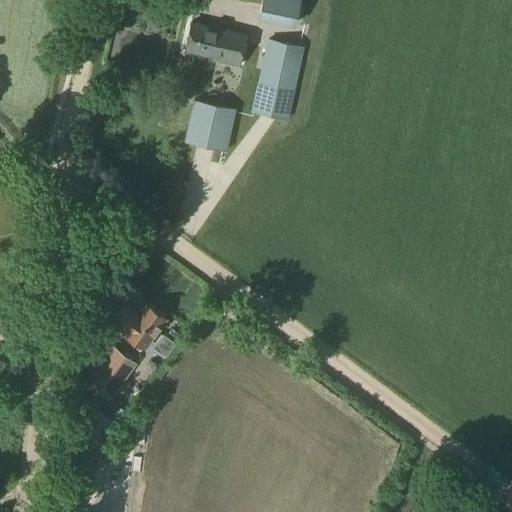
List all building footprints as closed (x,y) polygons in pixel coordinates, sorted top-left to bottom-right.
[(261,0),(257,17),(294,26),(299,0),(261,0)] [(190,22),(184,51),(211,57),(210,60),(238,66),(245,34),(190,22)] [(267,38),(251,111),(287,119),(303,46),(267,38)] [(196,99),(187,143),(229,151),(238,109),(196,99)] [(123,304),(110,322),(123,332),(123,333),(144,349),(165,320),(143,305),(137,314),(123,304)] [(111,348),(87,380),(109,397),(133,365),(111,348)] [(98,414),(66,402),(53,436),(85,449),(98,414)]
